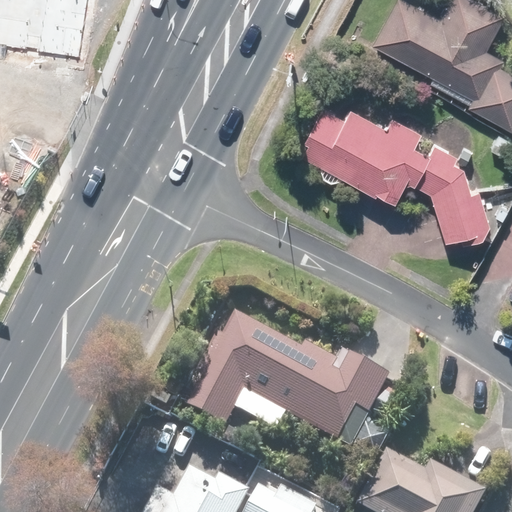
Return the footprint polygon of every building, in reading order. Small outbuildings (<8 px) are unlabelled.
[(0,0),(0,43),(82,56),(90,0),(0,0)] [(394,0),(370,46),(469,98),(464,107),(510,132),(511,128),(511,76),(498,68),(501,61),(483,52),(502,16),(471,0),(449,0),(438,20),(400,0),(394,0)] [(428,195),(443,243),(458,239),(460,246),(479,240),(487,227),(476,192),(468,194),(460,169),(451,164),(455,158),(432,145),(426,156),(411,148),(419,135),(390,119),(384,130),(348,110),(342,121),(320,109),(301,143),(306,145),(300,157),(372,197),(373,194),(391,204),(403,183),(411,187),(412,186),(428,195)] [(299,354),(233,317),(202,374),(205,376),(186,410),(222,430),(233,412),(273,435),(283,417),(348,453),(367,419),(378,425),(391,401),(379,394),(386,382),(340,356),(335,364),(303,347),(299,354)] [(474,511),(483,495),(428,465),(423,474),(384,454),(354,509),(360,511),(474,511)] [(237,511),(247,495),(216,478),(213,485),(187,471),(171,500),(156,491),(144,511),(237,511)] [(314,511),(315,511),(278,491),(275,496),(267,492),(266,496),(256,490),(244,511),(314,511)]
